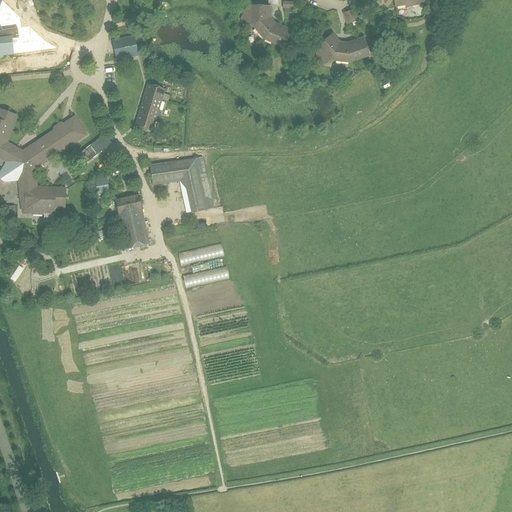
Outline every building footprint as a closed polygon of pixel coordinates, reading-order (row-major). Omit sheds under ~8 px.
[(0,0),(0,57),(1,57),(3,55),(13,54),(11,39),(18,38),(17,28),(2,30),(0,27),(0,4),(1,0),(0,0)] [(292,13),(292,8),(295,8),(295,5),(292,4),(293,2),(283,2),(283,8),(284,8),(284,13),(292,13)] [(251,24),(257,31),(270,20),(269,19),(270,18),(270,7),(248,6),(242,19),(245,24),(251,24)] [(343,13),(346,25),(358,21),(354,10),(343,13)] [(270,20),(257,31),(263,38),(282,47),(290,30),(272,22),(270,20)] [(330,60),(339,62),(341,45),(339,45),(339,42),(332,34),(315,49),(319,64),(326,64),(330,60)] [(111,40),(115,60),(137,55),(133,35),(111,40)] [(341,45),(339,62),(349,63),(369,56),(363,38),(343,45),(341,45)] [(144,94),(162,99),(165,89),(148,84),(144,94)] [(162,99),(144,94),(141,105),(159,110),(162,99)] [(138,115),(155,120),(159,110),(141,105),(138,115)] [(0,159),(4,162),(0,169),(0,182),(1,183),(5,183),(19,182),(21,199),(22,199),(23,201),(22,212),(31,213),(32,214),(44,215),(44,213),(54,214),(54,208),(65,208),(66,189),(37,188),(34,170),(86,135),(74,117),(63,125),(61,123),(54,128),(54,131),(22,152),(7,143),(17,116),(0,109),(0,159)] [(152,131),(155,120),(138,115),(135,126),(152,131)] [(131,139),(142,142),(143,136),(132,133),(131,139)] [(111,143),(105,134),(76,156),(83,165),(111,143)] [(169,163),(150,165),(153,185),(190,180),(192,190),(208,186),(204,167),(202,158),(179,161),(169,163)] [(97,191),(109,188),(107,181),(95,183),(97,191)] [(208,186),(192,190),(196,213),(213,210),(208,186)] [(139,196),(115,201),(126,250),(149,245),(139,196)] [(216,243),(183,256),(186,264),(219,251),(216,243)] [(230,291),(229,282),(212,284),(212,292),(230,291)]
